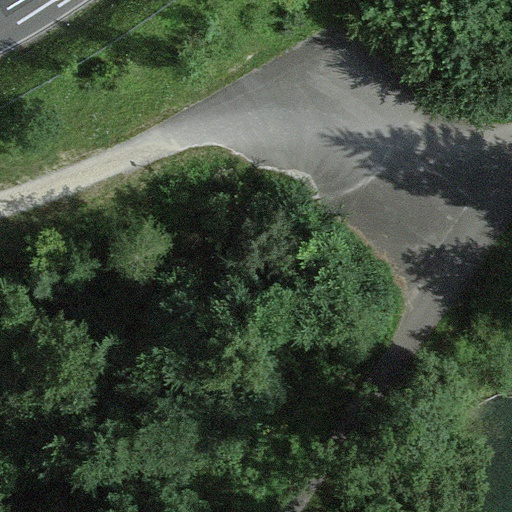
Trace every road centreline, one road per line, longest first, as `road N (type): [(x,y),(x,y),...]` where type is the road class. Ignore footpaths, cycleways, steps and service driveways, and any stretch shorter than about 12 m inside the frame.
road 1 (unknown): [(0,207),(190,130),(312,113),(402,129),(510,188)]
road 2 (track): [(510,188),(293,511)]
